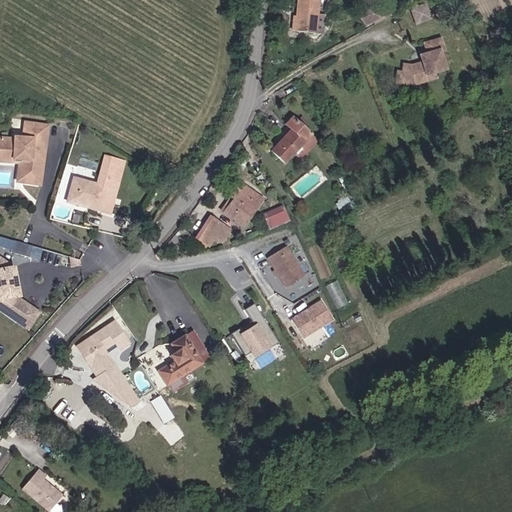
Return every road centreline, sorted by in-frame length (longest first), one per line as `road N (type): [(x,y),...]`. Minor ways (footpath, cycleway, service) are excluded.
road 1 (residential): [(266,0),(253,74),(226,147),(7,401)]
road 2 (unknown): [(136,251),(168,264),(202,265),(290,231)]
